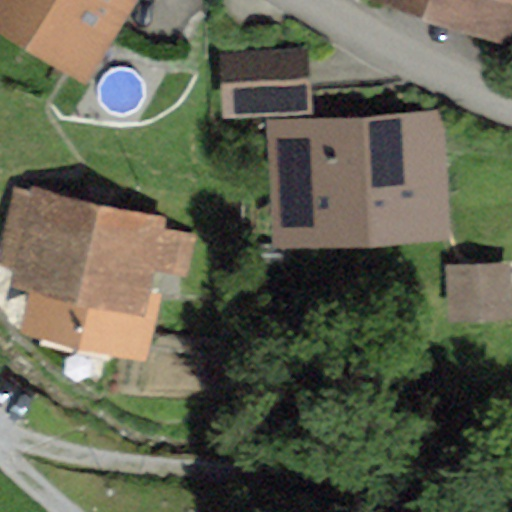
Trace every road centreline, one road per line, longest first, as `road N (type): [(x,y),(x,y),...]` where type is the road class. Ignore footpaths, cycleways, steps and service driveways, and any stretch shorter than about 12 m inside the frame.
road 1 (residential): [(0,433),(83,457),(345,490),(385,511)]
road 2 (residential): [(511,101),(313,0)]
